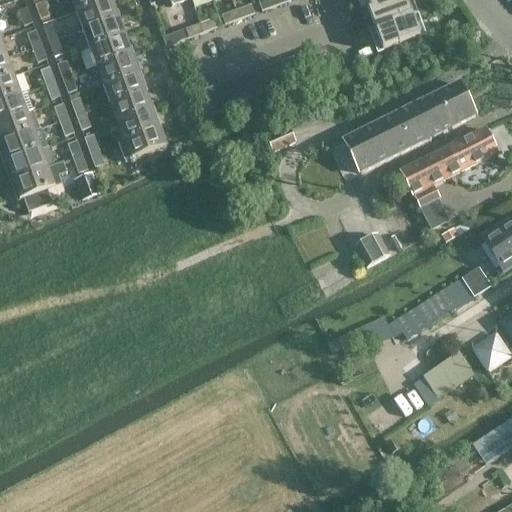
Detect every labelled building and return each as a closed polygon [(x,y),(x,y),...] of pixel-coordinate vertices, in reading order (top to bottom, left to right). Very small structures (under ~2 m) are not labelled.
[(70,0),(75,13),(111,0),(110,0),(70,0)] [(115,12),(111,0),(75,13),(82,31),(117,18),(119,17),(117,11),(115,12)] [(262,13),(277,8),(273,0),(269,0),(259,4),(262,13)] [(363,0),(366,9),(390,0),(363,0)] [(405,0),(390,0),(366,9),(374,30),(411,16),(405,0)] [(44,3),(34,6),(39,20),(49,17),(44,3)] [(251,7),(236,12),(240,21),(254,16),(251,7)] [(32,24),(27,9),(18,13),(23,27),(32,24)] [(222,17),(225,27),(240,21),(236,12),(222,17)] [(411,16),(374,30),(383,52),(419,38),(411,16)] [(82,31),(89,50),(124,37),(124,36),(126,36),(124,30),(122,30),(117,18),(82,31)] [(214,20),(200,26),(203,35),(217,29),(214,20)] [(42,29),(48,44),(58,41),(52,26),(42,29)] [(188,40),(203,35),(200,26),(185,31),(188,40)] [(26,35),(31,50),(41,47),(35,32),(26,35)] [(130,53),(124,37),(89,50),(96,68),(133,54),(132,52),(130,53)] [(63,55),(58,41),(48,44),(53,59),(63,55)] [(37,65),(46,61),(41,47),(31,50),(37,65)] [(333,71),(324,47),(312,51),(321,75),(333,71)] [(321,75),(312,51),(302,55),(311,80),(321,75)] [(99,77),(102,86),(140,72),(133,54),(96,68),(90,70),(93,79),(99,77)] [(311,80),(302,55),(291,59),(300,84),(311,80)] [(6,59),(0,61),(0,82),(13,78),(6,59)] [(300,84),(291,59),(280,64),(289,88),(300,84)] [(56,66),(61,81),(71,78),(66,63),(56,66)] [(289,88),(280,64),(269,68),(278,92),(289,88)] [(278,92),(269,68),(258,72),(267,96),(278,92)] [(40,72),(45,87),(54,84),(49,69),(40,72)] [(146,88),(140,72),(102,86),(109,105),(144,92),(143,89),(146,88)] [(267,96),(258,72),(247,76),(256,100),(267,96)] [(256,100),(247,76),(236,80),(245,104),(256,100)] [(13,78),(0,82),(0,103),(20,96),(13,78)] [(71,78),(61,81),(67,96),(76,92),(71,78)] [(245,104),(236,80),(225,84),(234,108),(245,104)] [(54,84),(45,87),(50,102),(59,98),(54,84)] [(234,108),(225,84),(214,88),(224,112),(234,108)] [(474,117),(473,116),(458,84),(345,140),(360,173),(474,117)] [(214,88),(203,92),(212,116),(224,112),(214,88)] [(116,123),(151,110),(144,92),(109,105),(116,123)] [(0,124),(32,113),(25,94),(20,96),(0,103),(0,124)] [(69,103),(75,118),(84,114),(79,100),(69,103)] [(53,109),(58,124),(68,120),(62,106),(53,109)] [(153,110),(151,110),(116,123),(123,141),(159,128),(153,110)] [(32,113),(0,124),(0,145),(33,133),(39,131),(32,113)] [(84,114),(75,118),(80,133),(90,129),(84,114)] [(63,138),(73,135),(68,120),(58,124),(63,138)] [(159,128),(123,141),(123,142),(117,144),(124,162),(130,160),(165,147),(164,146),(166,145),(159,128)] [(497,156),(494,150),(485,130),(401,171),(425,222),(444,213),(432,188),(497,156)] [(40,152),(33,133),(0,145),(0,152),(5,165),(40,152)] [(290,133),(268,143),(273,154),(295,144),(290,133)] [(92,137),(83,140),(88,155),(98,152),(92,137)] [(435,148),(442,144),(439,138),(403,156),(408,167),(437,153),(435,148)] [(66,146),(72,161),(81,158),(76,143),(66,146)] [(40,152),(5,165),(3,165),(10,183),(11,182),(11,183),(47,170),(53,168),(46,149),(40,152)] [(103,166),(98,152),(88,155),(94,170),(103,166)] [(86,172),(81,158),(72,161),(77,176),(86,172)] [(54,189),(47,170),(11,183),(10,184),(17,203),(54,189)] [(82,201),(97,196),(90,177),(75,182),(82,201)] [(511,228),(511,229),(507,222),(481,239),(504,275),(511,269),(511,228)] [(377,237),(356,249),(367,270),(388,259),(377,237)] [(388,327),(394,344),(404,339),(407,342),(491,288),(478,268),(461,279),(388,327)] [(511,315),(498,324),(511,345),(511,315)] [(370,350),(392,339),(383,321),(361,332),(370,350)] [(368,346),(360,329),(338,338),(346,356),(368,346)] [(489,374),(511,359),(511,352),(499,332),(473,349),(489,374)] [(458,353),(423,375),(442,405),(478,383),(458,353)] [(511,419),(500,428),(511,445),(511,419)]
